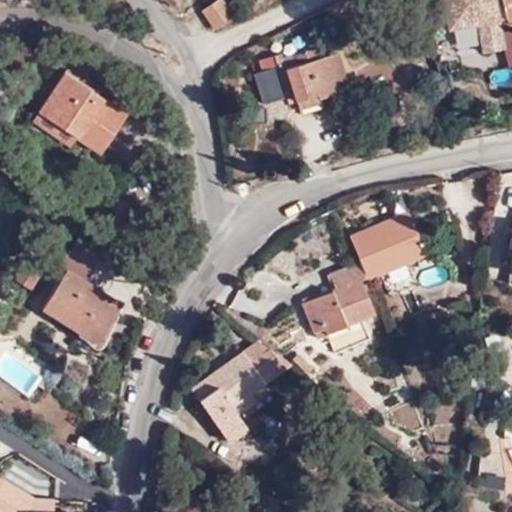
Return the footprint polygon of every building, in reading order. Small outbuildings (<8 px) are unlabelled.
[(219,26),(238,12),(228,0),(217,0),(207,8),(219,26)] [(438,0),(439,54),(504,54),(501,0),(438,0)] [(414,24),(406,10),(377,24),(386,39),(414,24)] [(294,94),(296,99),(318,93),(319,97),(348,88),(337,51),(326,55),(323,45),(294,54),(298,63),(284,67),(280,53),(259,60),(262,70),(255,72),(264,104),(294,94)] [(36,111),(74,137),(97,153),(124,113),(63,71),(36,111)] [(318,93),(296,99),(299,110),(322,103),(319,97),(318,93)] [(269,120),(264,108),(243,113),(246,127),(269,120)] [(69,146),(74,137),(36,111),(30,119),(69,146)] [(424,253),(408,211),(350,235),(360,261),(328,273),(335,289),(302,302),(313,330),(323,326),(330,343),(349,335),(345,323),(373,311),(360,280),(424,253)] [(41,263),(29,255),(15,277),(27,285),(41,263)] [(446,277),(441,263),(413,273),(419,287),(446,277)] [(106,309),(112,299),(64,268),(41,307),(78,330),(82,324),(100,335),(113,315),(106,309)] [(119,304),(112,299),(106,309),(113,315),(119,304)] [(82,324),(78,330),(96,342),(100,335),(82,324)] [(289,364),(267,347),(260,353),(253,342),(209,373),(217,384),(197,397),(227,441),(245,428),(236,415),(230,406),(249,393),(289,364)] [(217,384),(209,373),(190,387),(197,397),(217,384)] [(255,402),(249,393),(230,406),(236,415),(255,402)] [(270,493),(286,507),(298,492),(282,479),(270,493)] [(208,509),(235,506),(234,487),(205,489),(208,509)]
